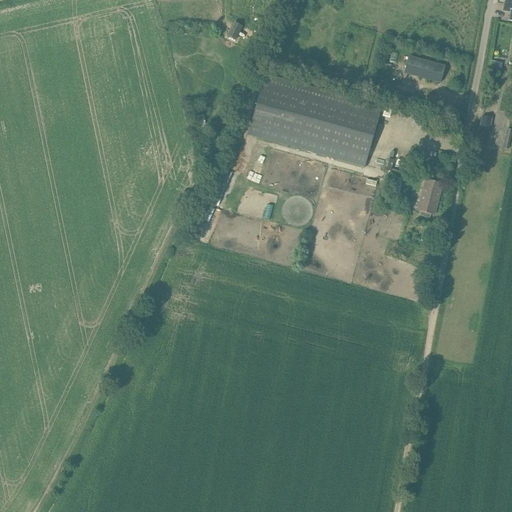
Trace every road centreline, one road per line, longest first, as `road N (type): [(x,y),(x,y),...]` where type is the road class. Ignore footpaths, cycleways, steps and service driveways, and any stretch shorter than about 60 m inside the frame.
road 1 (track): [(41,511),(282,0)]
road 2 (unclassified): [(399,511),(492,0)]
